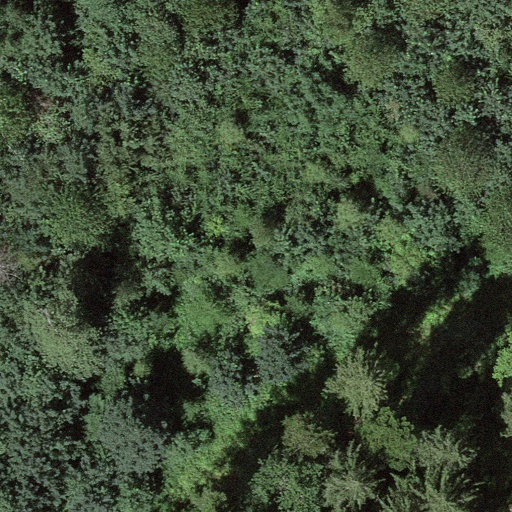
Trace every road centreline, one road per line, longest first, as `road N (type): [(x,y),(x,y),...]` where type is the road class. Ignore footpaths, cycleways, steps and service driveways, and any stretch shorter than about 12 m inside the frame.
road 1 (track): [(257,0),(142,208),(45,511)]
road 2 (track): [(511,295),(343,363)]
